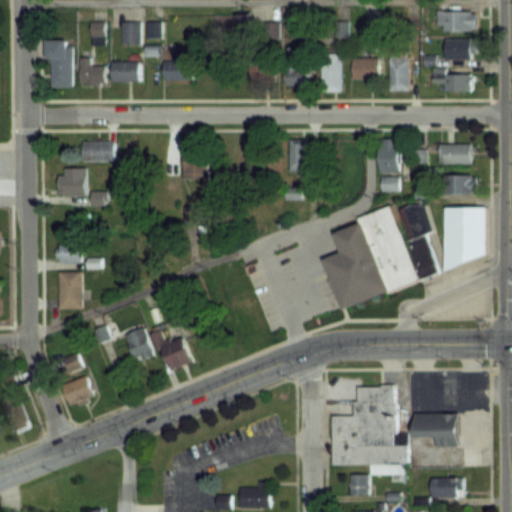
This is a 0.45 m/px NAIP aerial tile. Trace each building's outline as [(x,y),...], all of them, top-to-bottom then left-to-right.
[(478,9),(437,9),(437,29),(478,29),(478,9)] [(143,19),(124,19),(124,42),(143,42),(143,19)] [(148,37),(162,37),(162,19),(148,19),(148,37)] [(93,43),(107,43),(107,20),(93,20),(93,43)] [(476,37),(447,37),(447,58),(476,58),(476,37)] [(52,86),(75,86),(75,38),(52,38),(52,86)] [(343,91),(343,54),(324,54),(324,91),(343,91)] [(391,89),(410,89),(410,55),(391,55),(391,89)] [(107,84),(107,64),(93,64),(93,56),(82,56),(82,84),(107,84)] [(381,57),(354,57),(354,79),(381,79),(381,57)] [(164,58),(164,78),(197,78),(197,58),(164,58)] [(142,59),(115,59),(115,79),(142,79),(142,59)] [(289,85),(312,85),(312,66),(289,66),(289,85)] [(473,90),(473,71),(434,71),(434,81),(445,81),(445,90),(473,90)] [(311,138),(291,138),(291,169),(311,169),(311,138)] [(401,170),(401,139),(382,139),(382,170),(401,170)] [(118,140),(85,140),(85,160),(118,160),(118,140)] [(473,163),(473,142),(441,142),(441,163),(473,163)] [(185,178),(211,178),(211,152),(185,152),(185,178)] [(88,194),(88,167),(61,167),(61,194),(88,194)] [(478,173),(447,173),(447,192),(478,192),(478,173)] [(382,189),(399,189),(399,175),(382,175),(382,189)] [(392,210),(411,203),(423,204),(432,229),(423,233),(438,271),(344,308),(324,258),(342,251),(334,232),(360,222),(358,216),(389,204),(392,210)] [(444,206),(486,206),(487,252),(445,269),(444,206)] [(61,262),(83,262),(83,242),(61,242),(61,262)] [(60,308),(83,308),(83,271),(60,271),(60,308)] [(157,354),(147,326),(128,332),(137,361),(157,354)] [(169,339),(165,328),(153,333),(157,347),(164,345),(172,368),(195,360),(186,334),(169,339)] [(85,366),(80,352),(64,357),(69,371),(85,366)] [(2,381),(6,390),(18,384),(14,375),(2,381)] [(64,385),(73,406),(98,396),(90,375),(64,385)] [(357,400),(357,385),(393,385),(393,400),(394,400),(394,431),(405,431),(406,463),(333,463),(333,415),(353,415),(353,400),(357,400)] [(3,398),(14,432),(31,426),(20,392),(3,398)] [(458,412),(459,445),(431,445),(431,435),(414,436),(413,412),(458,412)] [(369,475),(351,475),(351,493),(369,493),(369,475)] [(465,479),(437,479),(437,496),(465,496),(465,479)] [(271,506),(271,482),(261,482),(261,486),(242,486),(242,506),(271,506)]
